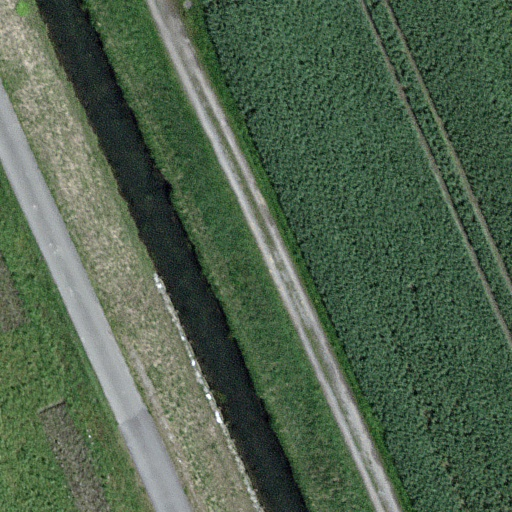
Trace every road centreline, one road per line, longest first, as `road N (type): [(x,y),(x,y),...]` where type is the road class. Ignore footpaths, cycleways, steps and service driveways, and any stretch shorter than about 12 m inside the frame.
road 1 (track): [(163,0),(389,511)]
road 2 (unclassified): [(0,111),(178,511)]
